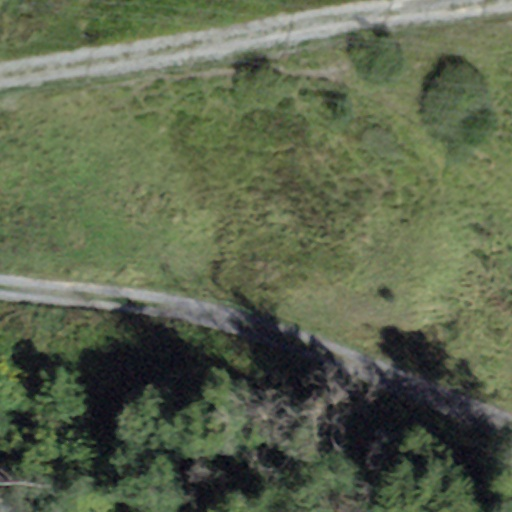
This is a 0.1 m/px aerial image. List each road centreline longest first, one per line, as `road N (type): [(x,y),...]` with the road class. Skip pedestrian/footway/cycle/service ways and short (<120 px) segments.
road 1 (track): [(511,425),(238,322),(0,283)]
road 2 (track): [(487,0),(0,84)]
